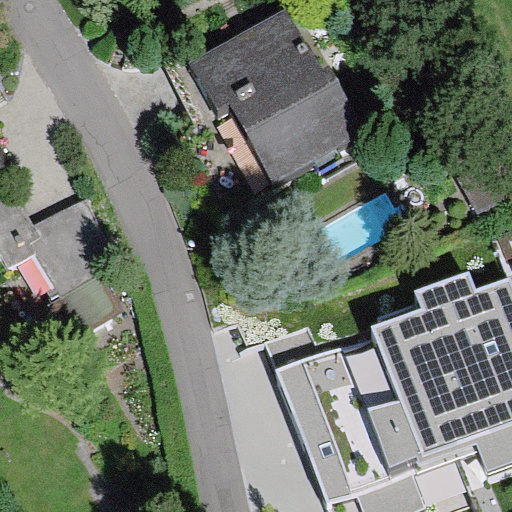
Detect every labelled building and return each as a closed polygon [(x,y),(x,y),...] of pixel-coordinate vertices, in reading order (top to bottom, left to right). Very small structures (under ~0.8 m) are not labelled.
[(287,17),(189,71),(219,124),(230,118),(273,195),(367,144),(331,80),(324,83),(287,17)] [(0,179),(1,178),(12,172),(0,151),(0,179)] [(480,219),(508,204),(487,165),(458,180),(480,219)] [(34,235),(1,178),(0,179),(0,257),(10,275),(34,261),(61,308),(124,272),(85,205),(34,235)] [(387,341),(282,383),(332,511),(334,511),(511,442),(511,285),(478,299),(472,286),(380,322),(387,341)]
